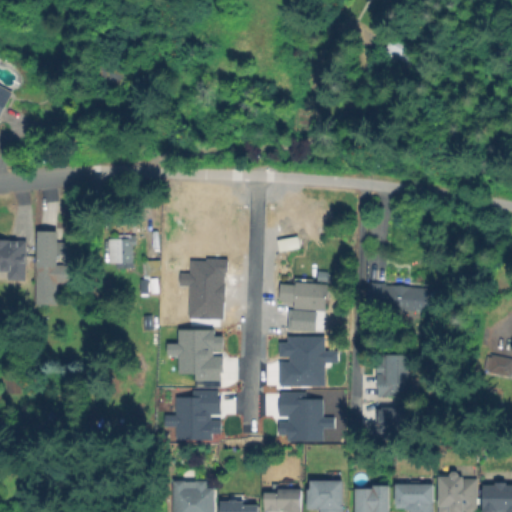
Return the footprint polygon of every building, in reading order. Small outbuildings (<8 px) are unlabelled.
[(407,50),(395,68),(382,60),(393,41),(407,50)] [(129,66),(121,90),(98,82),(106,59),(129,66)] [(0,82),(16,91),(0,122),(0,82)] [(76,241),(76,255),(56,255),(56,264),(76,264),(76,283),(56,283),(56,303),(35,303),(36,230),(56,230),(56,241),(76,241)] [(275,239),(278,251),(298,247),(296,235),(275,239)] [(136,237),(136,267),(110,266),(111,237),(136,237)] [(0,241),(26,241),(26,254),(19,254),(19,260),(29,260),(29,278),(15,278),(15,265),(11,265),(11,272),(0,272),(0,241)] [(164,256),(164,276),(141,276),(141,256),(164,256)] [(328,280),(326,312),(296,310),(297,301),(277,299),(278,277),(328,280)] [(438,285),(436,308),(368,303),(370,280),(438,285)] [(511,357),(511,377),(487,372),(492,352),(511,357)] [(409,356),(409,389),(391,389),(391,396),(380,396),(380,373),(384,373),(384,356),(409,356)] [(405,410),(405,437),(374,437),(374,423),(384,424),(384,410),(405,410)] [(442,511),(442,477),(478,477),(478,510),(458,510),(458,511),(442,511)] [(342,482),(342,511),(320,511),(320,508),(311,507),(311,482),(342,482)] [(433,483),(433,511),(406,511),(406,510),(393,509),(393,483),(433,483)] [(216,485),(215,511),(176,511),(176,485),(216,485)] [(389,487),(389,511),(358,511),(358,492),(373,492),(373,487),(389,487)] [(511,487),(511,511),(486,511),(486,487),(511,487)] [(299,492),(299,511),(283,511),(283,505),(269,505),(269,491),(299,492)] [(242,493),(228,494),(228,500),(218,500),(218,511),(256,511),(256,503),(242,503),(242,493)]
